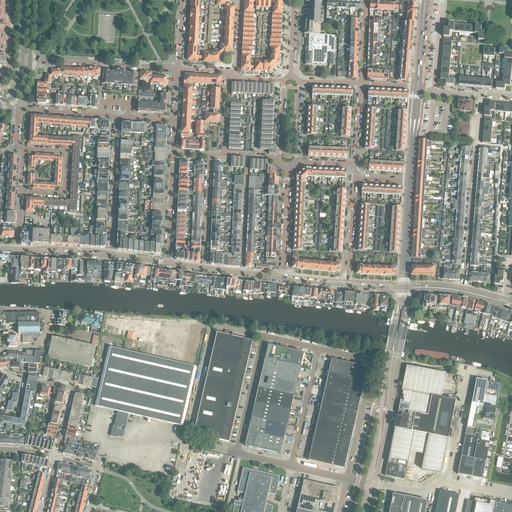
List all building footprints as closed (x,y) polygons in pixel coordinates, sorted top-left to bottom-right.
[(306,23),(323,24),(323,19),(321,19),(320,19),(320,16),(322,16),(322,15),(321,15),(321,12),(323,12),(323,11),(321,11),(321,7),(323,8),(323,7),(322,7),(321,0),(305,0),(306,3),(307,3),(307,6),(306,6),(306,7),(307,7),(307,10),(306,10),(305,11),(307,11),(307,14),(305,14),(305,15),(307,15),(307,18),(305,18),(305,19),(306,19),(306,23)] [(190,14),(190,28),(201,29),(202,11),(201,10),(201,11),(191,10),(190,14)] [(403,25),(403,28),(408,29),(408,31),(413,32),(414,24),(413,24),(413,23),(406,22),(405,22),(405,21),(404,21),(403,25)] [(306,23),(305,23),(305,35),(306,35),(320,35),(321,26),(320,26),(320,24),(323,24),(306,23)] [(454,32),(455,24),(449,24),(449,29),(446,29),(445,29),(445,30),(444,40),(452,41),(452,38),(450,38),(450,32),(454,32)] [(476,26),(476,34),(479,35),(479,40),(477,40),(476,43),(484,44),(485,33),(485,32),(484,32),(482,32),(482,27),(476,26)] [(190,28),(189,46),(199,47),(200,47),(200,46),(201,29),(190,28)] [(408,29),(403,28),(402,34),(403,34),(402,37),(413,38),(413,32),(408,31),(408,29)] [(320,35),(306,35),(306,46),(305,46),(305,60),(306,60),(305,65),(312,65),(312,63),(328,64),(329,66),(333,66),(334,64),(335,53),(336,36),(320,35)] [(413,38),(402,37),(402,40),(401,43),(407,43),(406,46),(412,46),(413,38)] [(407,43),(401,43),(401,48),(401,51),(411,52),(412,46),(406,46),(407,43)] [(221,45),(221,52),(222,53),(223,52),(227,52),(227,51),(230,51),(231,51),(232,51),(232,49),(232,46),(222,45),(221,45)] [(505,59),(511,59),(511,53),(508,53),(509,50),(508,49),(497,48),(496,54),(505,55),(505,59)] [(214,52),(214,62),(217,62),(219,62),(219,61),(219,58),(221,58),(221,54),(222,54),(222,53),(221,52),(214,51),(214,52)] [(400,54),(400,57),(405,58),(405,60),(411,61),(411,52),(401,51),(401,54),(400,54)] [(242,56),(241,70),(246,70),(246,71),(250,71),(251,69),(253,69),(253,67),(250,66),(250,56),(242,55),(242,56)] [(265,62),(264,71),(268,71),(268,72),(269,72),(270,72),(271,72),(271,71),(278,64),(279,64),(279,63),(280,63),(280,62),(280,61),(279,61),(279,57),(270,57),(270,60),(268,62),(265,62)] [(405,58),(400,57),(399,63),(400,63),(400,66),(410,67),(411,61),(405,60),(405,58)] [(399,68),(399,72),(404,72),(404,75),(409,75),(410,67),(400,66),(399,68)] [(450,70),(441,69),(441,72),(442,73),(442,74),(441,80),(446,80),(446,83),(446,84),(446,85),(447,85),(457,86),(458,80),(449,79),(450,70)] [(115,70),(115,72),(114,85),(117,85),(117,88),(121,88),(121,85),(124,86),(125,73),(125,71),(115,70)] [(114,85),(115,72),(102,71),(101,87),(104,87),(105,84),(108,84),(107,89),(111,89),(111,85),(114,85)] [(399,72),(395,71),(395,73),(399,73),(398,78),(399,78),(398,80),(408,81),(409,80),(409,75),(404,75),(404,72),(399,72)] [(138,74),(125,73),(124,86),(127,86),(127,91),(130,91),(131,86),(134,86),(133,90),(137,90),(138,74)] [(189,87),(186,86),(184,86),(183,91),(196,92),(196,90),(192,89),(193,86),(189,86),(189,84),(189,83),(194,84),(195,75),(189,74),(189,83),(189,87)] [(207,92),(207,94),(220,95),(220,90),(216,90),(217,85),(217,76),(212,76),(211,85),(216,85),(216,89),(211,89),(211,92),(207,92)] [(505,86),(507,86),(510,86),(511,81),(503,80),(503,84),(494,83),(493,89),(495,89),(504,90),(505,90),(505,89),(505,86)] [(160,94),(160,104),(159,113),(160,113),(166,113),(168,95),(160,94)] [(471,112),(472,102),(472,101),(470,101),(466,100),(466,98),(459,98),(456,100),(459,102),(460,102),(459,111),(471,112)] [(491,111),(495,112),(495,104),(490,103),(489,108),(486,108),(485,108),(485,109),(484,119),(490,120),(491,111)] [(204,122),(202,122),(202,125),(205,125),(205,123),(210,123),(210,114),(208,114),(205,114),(204,122)] [(77,142),(77,137),(77,136),(77,135),(76,135),(74,135),(74,136),(74,137),(71,137),(71,136),(70,136),(68,136),(68,138),(67,146),(70,146),(71,146),(73,146),(77,142)] [(82,147),(82,137),(80,137),(80,136),(78,135),(77,135),(77,136),(77,137),(77,142),(73,146),(72,147),(80,147),(82,147)] [(271,146),(260,145),(260,151),(269,151),(269,154),(275,155),(275,151),(270,151),(271,146)] [(493,150),(491,150),(491,147),(480,146),(480,149),(479,153),(494,154),(495,153),(495,152),(492,152),(493,150)] [(267,166),(267,171),(267,175),(269,175),(269,177),(276,178),(278,176),(270,167),(267,166)] [(311,177),(312,169),(308,168),(307,168),(305,167),(305,168),(305,169),(297,176),(296,176),(296,178),(296,179),(297,179),(296,182),(305,183),(305,180),(308,177),(311,177)] [(278,197),(278,188),(269,188),(263,187),(262,191),(262,195),(262,196),(264,196),(269,196),(278,197)] [(79,212),(80,199),(70,199),(69,200),(69,208),(69,212),(70,212),(79,212)] [(1,223),(3,223),(6,223),(10,224),(15,224),(15,213),(1,212),(1,223)] [(29,230),(25,229),(21,229),(20,244),(21,245),(26,246),(26,245),(30,246),(31,238),(28,238),(29,230)] [(50,244),(50,231),(33,230),(32,243),(33,243),(40,244),(40,243),(42,243),(42,244),(49,244),(50,244)] [(188,245),(188,247),(191,248),(191,250),(193,250),(195,250),(195,263),(199,263),(200,262),(200,246),(188,245)] [(239,267),(240,254),(231,253),(228,253),(227,267),(239,267)] [(298,256),(293,256),(293,260),(292,268),(297,268),(297,269),(336,273),(336,272),(341,273),(341,264),(342,260),(337,259),(337,263),(336,263),(298,260),(298,256)] [(20,263),(20,258),(14,257),(15,257),(8,257),(8,263),(8,264),(11,264),(10,284),(19,283),(20,275),(20,273),(20,263)] [(28,276),(29,258),(20,258),(20,263),(20,273),(20,275),(20,279),(28,280),(28,276)] [(66,261),(56,260),(55,275),(58,275),(58,272),(63,272),(63,277),(65,277),(65,274),(66,261)] [(255,260),(250,260),(250,268),(253,268),(254,264),(257,265),(258,265),(258,263),(259,263),(259,260),(257,260),(257,262),(255,262),(255,260)] [(86,277),(86,281),(86,282),(94,282),(94,276),(100,277),(101,263),(88,262),(87,276),(86,276),(86,277)] [(113,270),(114,263),(105,263),(104,271),(105,271),(104,281),(111,282),(113,270)] [(118,263),(116,271),(114,282),(121,283),(121,284),(124,284),(126,275),(126,273),(122,273),(123,264),(118,263)] [(133,266),(132,274),(131,280),(133,280),(133,283),(132,283),(132,285),(133,285),(133,287),(139,286),(142,267),(134,266),(133,266)] [(147,268),(142,267),(139,286),(144,285),(146,282),(147,275),(147,268)] [(478,283),(478,273),(474,273),(474,267),(470,267),(469,282),(478,283)] [(505,269),(500,269),(498,269),(498,271),(496,271),(494,284),(500,285),(501,282),(502,282),(503,282),(504,281),(505,269)] [(158,280),(158,283),(158,285),(164,286),(165,284),(169,284),(171,272),(159,270),(158,280)] [(132,274),(126,273),(126,275),(124,284),(132,285),(132,283),(133,283),(133,280),(131,280),(132,274)] [(221,290),(223,279),(216,278),(215,288),(214,291),(214,292),(217,293),(218,290),(221,291),(221,290)] [(237,281),(235,293),(235,291),(240,292),(240,293),(243,293),(243,289),(243,287),(244,287),(244,282),(243,282),(237,281)] [(248,292),(250,282),(244,282),(244,287),(243,287),(243,289),(243,293),(240,293),(240,294),(243,294),(243,293),(244,293),(243,294),(248,295),(248,293),(248,292)] [(276,294),(277,286),(270,285),(268,285),(267,289),(265,289),(264,290),(264,292),(267,293),(273,293),(276,294)] [(277,286),(276,294),(275,297),(279,297),(279,296),(280,296),(281,292),(282,292),(282,295),(285,295),(286,287),(277,286)] [(310,299),(311,290),(305,289),(293,288),(292,298),(292,300),(304,302),(304,301),(310,302),(310,299)] [(333,292),(332,303),(336,303),(335,307),(344,308),(344,305),(345,293),(333,292)] [(353,306),(352,310),(356,310),(357,306),(359,306),(358,308),(360,309),(366,310),(367,309),(367,307),(365,306),(366,296),(355,295),(355,304),(354,304),(353,306)] [(430,308),(432,295),(429,295),(428,296),(425,295),(424,303),(423,311),(425,311),(425,308),(430,308)] [(432,295),(430,308),(430,309),(434,309),(433,313),(437,314),(437,309),(439,299),(439,297),(438,297),(435,296),(434,296),(432,295)] [(439,299),(437,309),(440,309),(440,308),(449,309),(450,305),(450,297),(444,297),(444,296),(442,295),(441,296),(440,296),(440,297),(439,296),(439,297),(439,299)] [(450,305),(449,309),(449,310),(454,311),(455,307),(457,308),(459,298),(450,296),(450,297),(450,305)] [(377,306),(377,311),(379,311),(379,308),(382,308),(382,309),(387,310),(387,308),(388,308),(388,305),(390,305),(390,299),(390,300),(388,300),(388,298),(379,297),(378,306),(377,306)] [(456,313),(458,313),(458,315),(459,315),(459,318),(460,318),(461,313),(462,311),(464,299),(459,298),(457,308),(456,313)] [(469,300),(467,312),(464,324),(471,325),(473,316),(476,301),(469,300)] [(483,315),(486,304),(478,302),(477,306),(474,313),(475,313),(474,316),(476,317),(477,314),(477,311),(480,312),(479,314),(483,315)] [(488,317),(491,306),(486,304),(483,315),(480,324),(480,327),(484,328),(485,324),(487,320),(488,318),(488,317)] [(495,321),(499,309),(495,308),(492,316),(494,317),(491,327),(493,327),(495,321)] [(497,329),(504,311),(499,309),(495,321),(498,322),(495,329),(497,330),(497,329)] [(6,327),(6,313),(1,313),(1,311),(0,311),(0,331),(2,332),(2,334),(4,334),(9,334),(8,332),(9,332),(9,326),(6,327)] [(58,318),(57,325),(64,326),(67,314),(68,314),(67,316),(68,316),(69,312),(59,311),(57,318),(58,318)] [(504,311),(497,329),(499,329),(502,323),(505,324),(509,313),(504,311)] [(39,313),(6,313),(6,327),(9,326),(9,325),(10,325),(10,328),(15,328),(15,324),(18,324),(18,329),(18,334),(22,334),(22,343),(23,343),(31,343),(31,334),(39,334),(39,325),(39,313)] [(92,325),(94,317),(83,315),(83,316),(82,317),(81,318),(82,319),(81,324),(87,326),(87,324),(92,325)] [(94,317),(92,325),(92,327),(101,329),(104,317),(94,315),(94,317)] [(200,405),(199,407),(197,419),(196,419),(196,420),(197,420),(193,434),(229,442),(232,428),(233,428),(232,428),(236,414),(236,413),(239,399),(242,385),(243,385),(243,384),(242,384),(246,370),(249,356),(249,355),(252,341),(217,333),(213,347),(210,361),(210,362),(207,376),(206,376),(207,376),(203,390),(203,391),(200,405)] [(8,347),(17,347),(17,344),(19,344),(19,341),(17,341),(17,335),(8,336),(8,340),(8,347)] [(92,368),(94,358),(93,358),(95,352),(96,346),(91,345),(52,337),(49,352),(49,353),(48,356),(47,358),(52,359),(56,360),(60,361),(67,362),(69,363),(70,363),(73,364),(77,365),(79,365),(84,367),(86,367),(88,367),(90,368),(92,368)] [(261,373),(297,382),(304,353),(302,352),(268,344),(265,359),(264,359),(265,359),(261,373)] [(95,406),(118,411),(114,426),(113,425),(113,427),(112,426),(111,430),(112,430),(111,436),(118,438),(118,436),(123,437),(128,414),(183,427),(196,367),(108,347),(95,406)] [(0,360),(10,362),(10,359),(17,360),(17,362),(21,363),(23,363),(26,363),(29,363),(29,364),(40,365),(41,365),(42,365),(42,362),(44,353),(42,352),(26,351),(26,353),(18,353),(9,352),(7,352),(7,353),(4,353),(4,355),(3,354),(3,356),(1,356),(0,355),(0,360)] [(328,374),(364,382),(367,367),(331,359),(328,374)] [(441,398),(446,373),(426,370),(406,366),(402,390),(412,392),(431,396),(441,398)] [(297,382),(261,373),(261,374),(258,388),(294,396),(297,382)] [(364,382),(328,374),(308,460),(344,469),(347,454),(348,454),(347,454),(351,440),(351,439),(354,425),(357,411),(358,411),(358,410),(357,410),(361,397),(361,396),(364,382)] [(12,380),(11,382),(9,381),(10,379),(3,375),(1,379),(13,385),(15,382),(12,380)] [(26,389),(26,391),(35,393),(36,391),(38,378),(28,376),(26,389)] [(13,385),(1,379),(0,380),(0,382),(10,389),(11,387),(12,387),(13,385)] [(499,384),(491,383),(487,382),(487,381),(476,379),(471,403),(486,406),(496,408),(498,397),(497,397),(499,385),(499,384)] [(10,389),(0,382),(0,387),(9,393),(10,391),(9,390),(10,389)] [(38,390),(36,397),(38,397),(39,394),(39,395),(42,396),(41,399),(44,399),(46,388),(38,386),(37,390),(38,390)] [(248,431),(284,440),(285,436),(294,396),(258,388),(255,402),(254,402),(254,403),(255,403),(251,417),(248,431)] [(428,416),(431,396),(412,392),(402,390),(400,403),(409,405),(408,412),(421,414),(428,416)] [(26,391),(24,400),(31,401),(32,397),(34,397),(35,393),(26,391)] [(10,393),(8,397),(11,397),(10,402),(14,403),(17,404),(19,394),(14,393),(10,393)] [(455,400),(441,398),(431,396),(428,416),(421,414),(417,432),(448,438),(450,426),(455,400)] [(24,400),(22,408),(29,410),(30,405),(33,406),(34,402),(31,401),(24,400)] [(6,401),(3,405),(7,406),(6,410),(12,412),(14,403),(10,402),(6,401)] [(409,405),(400,403),(398,413),(408,415),(408,412),(409,405)] [(491,432),(495,410),(485,408),(486,406),(471,403),(467,427),(481,430),(482,430),(491,432)] [(22,408),(21,417),(28,418),(28,414),(31,415),(32,410),(29,410),(22,408)] [(398,413),(394,428),(417,432),(421,414),(408,412),(408,415),(398,413)] [(4,416),(2,423),(7,424),(6,429),(10,429),(11,425),(12,418),(4,416)] [(20,420),(19,426),(21,427),(26,428),(27,423),(30,423),(30,419),(28,418),(21,417),(20,420)] [(12,418),(11,425),(15,426),(15,429),(19,430),(19,426),(20,420),(12,418)] [(78,427),(68,425),(67,429),(84,433),(85,431),(80,430),(77,429),(78,427)] [(481,430),(467,427),(458,474),(482,479),(491,432),(481,430)] [(417,432),(394,428),(388,460),(408,464),(410,452),(424,454),(421,469),(441,473),(448,438),(417,432)] [(284,440),(248,431),(248,432),(245,446),(281,454),(284,440)] [(66,433),(65,438),(67,438),(69,438),(71,439),(73,439),(76,440),(79,441),(80,439),(80,438),(75,437),(76,435),(66,433)] [(0,470),(11,472),(12,468),(13,468),(14,465),(12,465),(13,461),(0,460),(0,463),(0,470)] [(404,480),(408,464),(388,460),(385,476),(393,478),(396,478),(404,480)] [(74,467),(70,483),(72,483),(74,484),(74,482),(73,481),(73,479),(75,479),(78,468),(74,467)] [(275,495),(278,486),(280,477),(243,468),(237,492),(245,494),(242,503),(234,501),(234,505),(232,511),(271,511),(273,506),(266,504),(268,494),(275,495)] [(0,480),(0,481),(10,481),(10,478),(12,478),(12,475),(11,475),(11,472),(0,470),(0,480)] [(45,480),(33,477),(32,480),(37,481),(36,484),(43,486),(45,480)] [(297,509),(309,511),(334,511),(339,489),(298,480),(297,485),(302,486),(297,509)] [(54,484),(53,489),(68,493),(68,492),(69,490),(61,488),(62,486),(54,484)] [(42,491),(30,488),(29,490),(34,491),(33,494),(41,496),(42,491)] [(87,494),(75,492),(72,491),(71,493),(79,495),(78,499),(86,500),(87,494)] [(435,511),(455,511),(459,495),(440,491),(435,511)] [(12,495),(9,495),(0,494),(0,510),(5,511),(9,510),(10,510),(11,510),(13,501),(13,495),(11,495),(12,495)] [(424,511),(427,501),(393,494),(389,511),(424,511)] [(39,501),(27,498),(27,500),(31,501),(31,504),(38,506),(39,501)] [(492,511),(494,502),(478,498),(474,501),(474,502),(473,506),(472,510),(471,511),(492,511)] [(511,511),(511,505),(504,504),(494,502),(492,511),(511,511)]
